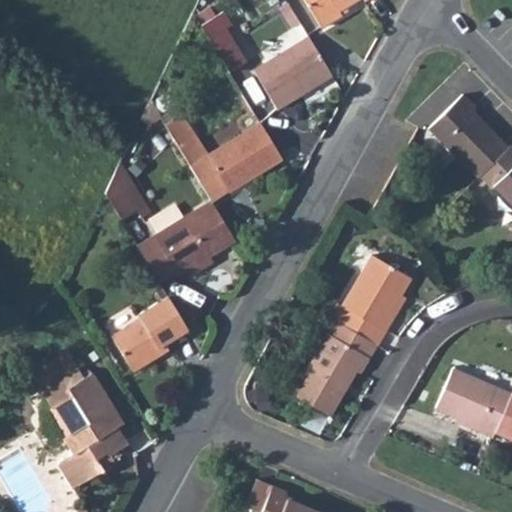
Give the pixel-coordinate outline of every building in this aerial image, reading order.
[(362,0),(303,0),(319,26),(340,14),(338,9),(352,0),(361,0),(362,0)] [(220,11),(199,24),(228,72),(245,62),(224,29),(229,25),(220,11)] [(276,110),(330,75),(306,36),(251,69),(276,110)] [(428,129),(479,177),(480,176),(509,147),(488,127),(484,128),(469,113),(474,107),(460,95),(428,129)] [(179,110),(161,122),(196,179),(215,167),(228,188),(281,156),(258,120),(206,153),(179,110)] [(511,145),(509,147),(480,176),(492,188),(496,188),(511,203),(511,145)] [(196,179),(210,200),(228,188),(215,167),(196,179)] [(116,172),(105,194),(119,218),(137,207),(116,172)] [(206,256),(234,239),(210,200),(152,234),(173,271),(184,265),(186,269),(206,256)] [(152,234),(135,244),(136,244),(157,280),(173,271),(152,234)] [(372,254),(342,307),(385,332),(392,319),(388,315),(410,277),(372,254)] [(210,262),(206,256),(186,269),(190,274),(210,262)] [(184,265),(173,271),(175,275),(186,269),(184,265)] [(159,338),(184,324),(166,295),(137,312),(139,317),(110,335),(128,366),(156,348),(153,342),(159,338)] [(342,307),(335,320),(375,344),(377,345),(385,332),(342,307)] [(375,344),(335,320),(306,370),(310,372),(297,396),(329,416),(354,369),(360,373),(375,344)] [(163,345),(159,338),(153,342),(156,348),(163,345)] [(47,407),(71,453),(55,462),(70,489),(101,472),(96,462),(106,455),(124,444),(115,428),(120,425),(89,372),(81,376),(73,363),(38,383),(50,404),(47,407)] [(461,424),(493,438),(496,431),(511,394),(452,368),(434,407),(457,417),(463,419),(461,424)] [(511,392),(511,394),(496,431),(511,438),(511,392)] [(96,462),(101,472),(111,466),(106,455),(96,462)] [(321,511),(284,496),(285,492),(254,478),(242,507),(254,511),(321,511)]
